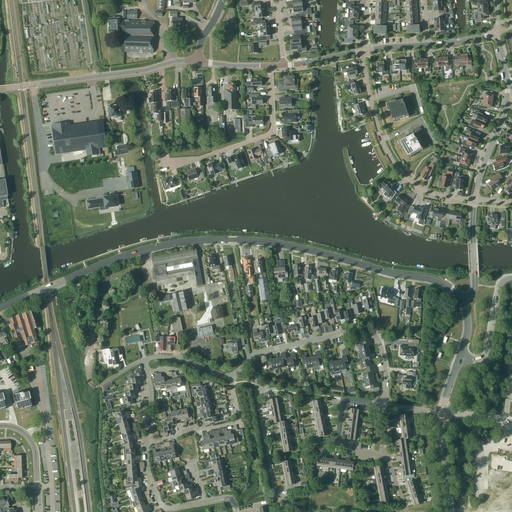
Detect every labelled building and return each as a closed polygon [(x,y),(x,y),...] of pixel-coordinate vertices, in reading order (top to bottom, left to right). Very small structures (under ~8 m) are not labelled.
[(183,0),(184,1),(183,2),(183,5),(183,9),(190,8),(189,5),(189,3),(196,2),(195,0),(183,0)] [(477,10),(487,9),(487,3),(482,3),(481,0),(476,0),(474,0),(474,5),(477,5),(477,10)] [(252,13),(255,12),(265,11),(264,5),(259,6),(259,3),(252,3),(252,7),(251,7),(252,13)] [(353,7),(353,4),(346,4),(345,9),(348,9),(348,13),(358,14),(359,7),(353,7)] [(442,4),(433,5),(433,11),(440,11),(440,13),(446,13),(446,7),(442,7),(442,4)] [(301,12),(301,15),(305,15),(308,14),(308,11),(307,8),(303,9),(302,6),(293,7),(294,13),(295,13),(301,12)] [(487,9),(477,10),(478,14),(475,14),(475,20),(482,20),(482,16),(488,16),(487,9)] [(137,11),(127,11),(127,19),(137,19),(137,11)] [(266,17),(265,11),(255,12),(256,18),(254,18),(254,22),(257,21),(261,21),(261,18),(266,17)] [(345,23),(352,23),(352,20),(358,21),(358,14),(348,13),(348,18),(345,18),(345,19),(345,23)] [(306,21),(305,15),(301,15),(298,15),(299,18),(291,19),(292,25),(301,24),(301,21),(306,21)] [(434,19),(435,25),(445,24),(444,18),(447,18),(447,15),(441,15),(441,18),(434,19)] [(182,18),(172,17),(172,22),(173,22),(172,27),(180,27),(180,22),(182,22),(182,18)] [(120,22),(119,18),(108,18),(109,32),(120,32),(121,51),(154,52),(154,21),(129,20),(125,20),(125,22),(120,22)] [(264,20),(261,21),(257,21),(257,24),(259,24),(260,30),(270,29),(269,23),(264,23),(264,20)] [(347,33),(357,33),(358,27),(352,26),(352,23),(345,23),(345,29),(348,29),(347,33)] [(302,27),(301,24),(292,25),(293,31),(300,30),(300,33),(305,33),(307,33),(310,32),(309,26),(306,26),(302,27)] [(445,24),(435,25),(435,31),(442,31),(442,34),(449,33),(449,28),(445,28),(445,24)] [(418,26),(407,26),(407,34),(419,33),(418,26)] [(270,29),(260,30),(261,36),(259,37),(259,41),(266,40),(266,36),(271,36),(270,29)] [(300,33),(298,33),(298,36),(290,37),(291,44),(301,43),(300,39),(305,39),(305,33),(300,33)] [(357,40),(357,33),(347,33),(347,37),(344,37),(344,43),(352,43),(352,40),(357,40)] [(266,46),(266,42),(257,43),(257,45),(249,45),(249,49),(250,54),(257,53),(257,48),(261,48),(260,46),(266,46)] [(301,46),(301,43),(291,44),(292,50),(297,50),(298,53),(307,52),(306,46),(301,46)] [(89,51),(83,52),(84,56),(82,56),(84,63),(92,61),(89,51)] [(467,54),(460,55),(462,65),(466,65),(466,68),(472,67),(470,56),(467,57),(467,54)] [(462,65),(460,55),(454,56),(455,63),(453,63),(454,70),(459,69),(458,66),(462,65)] [(43,70),(80,66),(79,56),(64,58),(64,60),(59,61),(59,56),(52,57),(52,60),(44,61),(44,63),(42,63),(43,70)] [(447,57),(441,58),(442,67),(446,66),(446,70),(451,69),(451,63),(448,63),(447,57)] [(442,67),(441,58),(435,58),(435,65),(432,65),(433,71),(438,70),(438,67),(442,67)] [(418,68),(421,68),(421,59),(415,59),(415,66),(412,66),(412,72),(418,72),(418,68)] [(427,59),(421,59),(421,68),(425,68),(425,72),(431,71),(430,65),(428,65),(427,59)] [(395,71),(399,71),(399,60),(392,61),(392,67),(389,67),(390,74),(395,74),(395,71)] [(399,60),(399,71),(406,70),(406,73),(409,73),(409,66),(406,66),(406,60),(399,60)] [(384,67),(384,62),(377,62),(377,66),(376,66),(376,70),(377,70),(378,73),(382,72),(382,75),(388,75),(387,67),(384,67)] [(353,69),(352,66),(342,68),(343,73),(347,72),(348,80),(356,77),(355,75),(357,74),(356,68),(353,69)] [(293,80),(293,77),(285,77),(285,82),(279,82),(279,89),(297,88),(297,80),(293,80)] [(261,86),(261,79),(251,79),(251,86),(247,86),(247,90),(253,90),(253,86),(261,86)] [(362,93),(358,82),(351,84),(354,95),(362,93)] [(236,87),(236,83),(228,83),(229,90),(224,90),(225,110),(238,110),(238,87),(236,87)] [(215,95),(215,87),(208,87),(208,91),(207,91),(207,96),(208,95),(208,97),(207,97),(207,105),(207,110),(215,110),(215,105),(219,105),(219,95),(215,95)] [(202,97),(201,88),(194,88),(195,97),(198,97),(198,106),(204,106),(204,97),(202,97)] [(188,90),(187,89),(186,89),(185,90),(184,90),(184,92),(182,92),(182,99),(184,99),(184,104),(185,103),(185,107),(192,106),(192,99),(190,99),(189,90),(188,90)] [(483,100),(492,101),(493,95),(487,94),(487,91),(481,90),(480,93),(484,94),(483,100)] [(156,103),(156,92),(151,93),(151,98),(149,99),(149,103),(151,103),(151,112),(154,112),(155,114),(157,114),(157,121),(160,121),(160,127),(163,127),(163,121),(162,108),(159,108),(159,103),(156,103)] [(417,115),(411,93),(403,96),(404,99),(395,102),(395,100),(385,103),(387,107),(389,106),(392,119),(394,118),(395,121),(409,117),(409,118),(417,115)] [(259,97),(259,94),(250,94),(250,98),(252,98),(252,104),(262,104),(262,97),(259,97)] [(298,98),(297,95),(290,96),(290,98),(280,98),(280,107),(291,107),(291,99),(298,98)] [(492,101),(483,100),(480,99),(478,108),(485,109),(485,106),(491,107),(492,101)] [(356,104),(355,101),(349,102),(350,106),(354,105),(355,108),(357,116),(366,113),(362,103),(357,104),(356,104)] [(120,108),(119,104),(113,105),(108,106),(109,118),(121,117),(120,113),(122,113),(121,108),(120,108)] [(190,125),(190,109),(180,109),(181,125),(190,125)] [(472,117),(485,123),(488,117),(482,115),(484,113),(476,109),(474,114),(473,114),(472,117)] [(299,114),(299,110),(293,110),(293,114),(283,114),(284,122),(296,122),(296,114),(299,114)] [(248,116),(245,116),(245,128),(249,127),(253,127),(253,125),(263,124),(263,117),(252,118),(252,121),(248,121),(248,116)] [(485,123),(472,117),(476,119),(474,123),(471,121),(469,126),(475,129),(476,126),(482,129),(485,123)] [(59,127),(54,128),(57,147),(55,148),(56,154),(92,149),(93,155),(97,154),(97,148),(107,147),(103,121),(70,125),(69,122),(59,123),(59,127)] [(431,146),(420,126),(412,131),(414,134),(407,138),(405,136),(397,141),(399,145),(401,144),(407,155),(409,154),(410,156),(423,149),(423,151),(431,146)] [(289,131),(288,127),(282,128),(282,137),(286,137),(286,141),(291,140),(291,143),(298,142),(298,140),(297,140),(299,137),(299,135),(295,136),(295,131),(289,131)] [(471,132),(469,138),(477,142),(479,136),(474,133),(475,131),(467,127),(467,128),(465,127),(464,129),(471,132)] [(477,142),(469,138),(463,136),(462,138),(464,141),(462,145),(467,147),(468,145),(474,147),(477,142)] [(281,150),(278,142),(275,143),(274,143),(268,145),(269,148),(266,149),(268,157),(277,154),(278,154),(282,153),(282,152),(282,150),(281,150)] [(511,142),(504,143),(504,146),(500,146),(500,155),(500,153),(510,153),(511,152),(511,142)] [(461,157),(470,160),(472,154),(466,152),(467,149),(461,147),(459,152),(462,154),(461,157)] [(263,154),(261,148),(255,150),(255,148),(247,151),(251,160),(258,158),(257,156),(263,154)] [(240,153),(227,158),(229,163),(235,162),(236,165),(237,165),(238,169),(239,169),(240,169),(242,169),(242,168),(245,167),(240,153)] [(470,160),(461,157),(461,158),(456,156),(456,161),(456,162),(453,161),(453,164),(461,167),(462,164),(468,166),(470,160)] [(495,159),(496,163),(493,163),(495,170),(504,167),(507,166),(506,162),(508,162),(506,156),(499,158),(495,159)] [(216,165),(215,162),(208,164),(211,175),(218,173),(218,171),(223,169),(221,163),(216,165)] [(432,164),(429,170),(425,168),(421,177),(426,180),(429,176),(432,177),(433,176),(437,166),(432,164)] [(446,175),(447,175),(447,177),(442,176),(440,186),(446,187),(448,183),(450,184),(453,176),(452,175),(453,170),(453,167),(450,166),(449,168),(448,168),(446,175)] [(197,174),(195,169),(186,172),(190,183),(190,181),(194,180),(193,179),(200,177),(201,179),(205,178),(203,172),(197,174)] [(128,173),(126,173),(129,189),(139,188),(136,172),(134,172),(128,173)] [(490,178),(492,181),(488,184),(492,190),(501,184),(498,180),(502,178),(498,173),(490,178)] [(180,181),(178,174),(173,176),(174,178),(169,179),(168,178),(162,180),(165,190),(169,188),(169,189),(173,188),(173,187),(177,186),(176,182),(180,181)] [(459,176),(454,176),(452,183),(456,183),(456,189),(462,190),(463,180),(459,179),(459,176)] [(395,188),(386,179),(381,185),(380,184),(377,185),(380,190),(382,189),(383,189),(385,191),(383,194),(385,197),(387,196),(391,200),(396,193),(393,190),(395,188)] [(403,214),(407,207),(409,206),(406,203),(408,200),(400,194),(394,202),(397,204),(398,203),(401,205),(397,210),(403,214)] [(104,199),(89,201),(90,208),(100,207),(100,205),(105,204),(105,207),(110,207),(110,208),(114,207),(113,206),(118,206),(116,196),(104,198),(104,199)] [(414,207),(410,206),(408,213),(412,214),(413,213),(417,214),(416,218),(419,219),(418,223),(419,224),(422,225),(423,224),(424,221),(424,220),(423,220),(427,210),(419,207),(419,208),(415,206),(414,207)] [(434,208),(432,216),(435,216),(436,216),(437,216),(438,217),(438,221),(440,221),(441,221),(441,222),(440,227),(443,227),(444,224),(444,221),(445,221),(445,216),(443,216),(443,214),(444,210),(434,208)] [(445,221),(444,225),(448,226),(449,222),(450,219),(456,220),(458,222),(462,219),(460,217),(461,213),(450,211),(449,214),(446,214),(445,216),(445,221)] [(497,218),(497,215),(487,215),(487,225),(490,225),(490,228),(495,228),(495,225),(497,225),(497,222),(501,222),(501,227),(505,227),(504,218),(497,218)] [(195,269),(200,268),(196,248),(152,257),(154,266),(167,263),(169,274),(195,269)] [(221,274),(223,274),(223,272),(222,265),(218,265),(217,266),(215,255),(209,256),(210,262),(208,262),(209,267),(212,266),(212,270),(218,268),(219,272),(219,273),(219,275),(221,274)] [(231,279),(234,279),(232,269),(230,256),(224,257),(226,266),(228,266),(231,279)] [(251,265),(249,257),(243,258),(244,263),(244,266),(247,266),(248,277),(253,276),(252,273),(251,265)] [(260,273),(261,273),(266,273),(266,269),(265,267),(266,267),(264,258),(258,259),(259,267),(258,268),(259,273),(260,273)] [(154,266),(156,277),(169,274),(167,263),(154,266)] [(301,278),(300,265),(294,266),(295,271),(294,271),(294,275),(297,275),(298,278),(297,278),(298,285),(304,285),(302,278),(301,278)] [(312,267),(306,266),(305,276),(306,276),(305,279),(311,279),(310,282),(316,283),(315,280),(313,275),(311,275),(312,267)] [(285,272),(285,267),(273,268),(274,273),(278,273),(278,279),(284,278),(284,277),(288,277),(287,272),(285,272)] [(326,268),(317,267),(317,276),(325,276),(326,268)] [(169,274),(156,277),(158,286),(179,282),(180,284),(184,283),(184,281),(196,279),(197,286),(203,285),(200,268),(195,269),(169,274)] [(338,271),(332,270),(332,273),(330,273),(329,279),(329,281),(329,282),(331,283),(332,282),(336,283),(338,271)] [(352,273),(346,272),(345,277),(344,277),(343,282),(349,283),(349,284),(352,285),(352,286),(359,288),(360,282),(351,281),(352,273)] [(269,290),(267,278),(263,278),(257,279),(260,301),(267,300),(270,299),(269,290)] [(254,296),(252,286),(245,287),(247,298),(254,296)] [(393,290),(382,288),(382,291),(381,291),(381,292),(381,296),(388,298),(387,303),(394,304),(395,297),(392,296),(393,290)] [(422,289),(415,289),(415,294),(414,294),(414,298),(416,299),(416,302),(416,307),(421,307),(421,303),(420,303),(421,299),(422,289)] [(192,308),(188,290),(172,294),(176,312),(192,308)] [(365,296),(362,297),(365,309),(373,308),(373,307),(376,306),(373,294),(370,295),(371,298),(366,299),(365,296)] [(169,295),(157,297),(159,303),(170,300),(169,295)] [(365,309),(362,297),(359,297),(360,303),(353,305),(353,308),(355,314),(363,313),(362,308),(365,307),(365,309)] [(224,318),(222,305),(212,307),(215,320),(224,318)] [(337,320),(344,319),(345,319),(343,312),(343,309),(335,311),(334,305),(330,306),(331,308),(332,314),(335,313),(337,320)] [(323,310),(324,312),(325,319),(326,319),(333,318),(332,314),(331,308),(323,310)] [(27,311),(31,324),(33,329),(37,327),(32,309),(27,311)] [(351,310),(343,312),(345,319),(344,319),(345,321),(353,320),(351,310)] [(25,326),(31,324),(27,311),(7,317),(10,325),(23,321),(25,326)] [(326,322),(326,319),(325,319),(324,312),(316,314),(316,316),(317,316),(318,323),(319,323),(326,322)] [(305,315),(305,316),(306,316),(307,323),(310,323),(311,327),(319,326),(319,323),(318,323),(317,316),(316,316),(309,318),(308,314),(305,315)] [(298,318),(299,326),(300,327),(300,329),(303,328),(304,326),(307,326),(308,325),(307,323),(306,316),(305,316),(298,318)] [(183,331),(180,317),(171,319),(174,333),(183,331)] [(295,335),(301,333),(300,329),(300,327),(299,326),(298,318),(294,319),(295,324),(287,326),(288,334),(295,332),(295,335)] [(274,335),(282,334),(281,329),(284,328),(282,320),(279,321),(276,321),(275,325),(273,326),(272,326),(274,333),(274,335)] [(10,325),(14,339),(28,335),(25,326),(23,321),(10,325)] [(266,334),(274,333),(272,326),(273,326),(272,323),(264,325),(266,332),(266,334)] [(31,324),(25,326),(28,335),(14,339),(17,348),(37,341),(33,329),(31,324)] [(213,334),(211,326),(197,329),(199,338),(213,334)] [(0,343),(4,342),(5,344),(8,343),(6,337),(5,336),(6,335),(3,328),(0,329),(0,343)] [(261,331),(258,332),(253,333),(255,341),(257,340),(261,339),(261,342),(265,341),(268,340),(266,334),(266,332),(263,333),(262,331),(261,331)] [(144,335),(143,332),(139,333),(140,336),(139,336),(139,335),(124,338),(125,344),(137,342),(144,341),(145,340),(144,335)] [(167,342),(166,337),(159,336),(159,335),(158,335),(159,332),(155,332),(155,335),(155,341),(160,341),(160,344),(159,344),(159,349),(161,349),(161,350),(165,350),(165,349),(167,349),(167,342)] [(245,345),(243,334),(236,335),(237,338),(232,339),(232,343),(228,343),(228,349),(231,348),(232,352),(238,351),(238,348),(242,347),(241,345),(245,345)] [(167,337),(166,337),(167,342),(167,349),(168,349),(168,350),(173,351),(173,349),(175,349),(175,344),(176,344),(176,341),(176,337),(172,337),(167,337)] [(360,352),(370,350),(369,345),(372,344),(371,340),(368,341),(368,337),(361,339),(361,340),(355,342),(356,348),(358,347),(360,352)] [(419,343),(408,343),(408,346),(400,346),(400,355),(415,356),(415,352),(418,352),(419,343)] [(122,355),(121,348),(110,350),(112,361),(108,362),(109,366),(120,364),(118,355),(122,355)] [(371,355),(370,350),(360,352),(361,359),(366,358),(366,360),(370,360),(375,359),(374,354),(371,355)] [(311,357),(313,367),(314,371),(320,370),(319,366),(323,365),(322,360),(320,351),(315,352),(316,356),(311,357)] [(276,358),(278,368),(285,367),(284,362),(287,362),(286,358),(285,352),(280,353),(281,357),(276,358)] [(291,357),(286,358),(287,362),(288,368),(294,366),(293,362),(296,361),(294,352),(290,353),(291,357)] [(313,367),(311,357),(306,358),(305,354),(301,355),(304,368),(307,367),(307,368),(313,367)] [(278,368),(276,358),(271,359),(271,355),(266,356),(268,366),(271,365),(272,369),(278,368)] [(338,360),(340,370),(341,373),(342,373),(343,373),(345,372),(347,371),(346,369),(345,364),(348,364),(346,355),(343,355),(342,356),(343,359),(338,360)] [(340,370),(338,360),(333,361),(332,358),(328,359),(329,368),(333,367),(334,372),(340,370)] [(371,364),(370,360),(366,360),(360,362),(361,368),(366,367),(366,370),(375,368),(374,364),(371,364)] [(363,374),(364,380),(374,378),(378,377),(377,374),(376,374),(375,373),(376,372),(375,368),(366,370),(367,373),(363,374)] [(130,379),(132,384),(140,382),(140,380),(144,379),(142,372),(130,375),(131,379),(130,379)] [(177,388),(177,389),(178,389),(178,388),(182,387),(180,375),(177,376),(176,375),(176,372),(174,372),(177,388)] [(416,375),(416,372),(409,372),(408,375),(407,375),(406,375),(398,375),(398,382),(402,383),(402,384),(402,388),(411,389),(411,385),(412,379),(415,380),(416,380),(416,375)] [(166,390),(164,377),(162,377),(161,373),(157,374),(160,387),(161,389),(166,388),(166,389),(165,390),(165,391),(166,390)] [(168,380),(167,376),(164,377),(166,390),(171,389),(172,389),(170,379),(168,380)] [(374,378),(364,380),(365,387),(367,386),(370,386),(371,389),(371,388),(373,388),(379,387),(380,387),(379,384),(379,382),(378,382),(377,382),(379,381),(378,377),(374,378)] [(141,385),(140,382),(132,384),(128,385),(127,385),(127,386),(128,386),(129,390),(129,391),(137,388),(137,387),(141,385)] [(193,388),(191,389),(192,393),(194,393),(207,390),(206,386),(206,385),(197,387),(198,389),(194,390),(193,388)] [(138,392),(137,388),(129,391),(129,390),(125,392),(125,391),(124,391),(124,392),(125,392),(126,397),(135,395),(134,393),(138,392)] [(27,391),(12,395),(17,410),(32,406),(27,391)] [(126,397),(123,398),(122,397),(121,398),(122,398),(123,403),(122,403),(122,404),(126,403),(127,405),(134,403),(133,400),(132,401),(132,399),(136,398),(135,395),(126,397)] [(196,401),(193,402),(194,404),(197,403),(201,402),(210,401),(208,396),(208,395),(199,397),(200,401),(196,401)] [(267,406),(279,404),(278,398),(269,399),(270,403),(266,404),(267,406)] [(325,405),(313,407),(314,413),(322,411),(321,408),(325,407),(325,405)] [(202,410),(198,411),(198,412),(199,414),(212,411),(211,407),(211,406),(202,408),(202,410)] [(182,409),(181,410),(182,412),(183,419),(184,423),(185,425),(186,425),(186,422),(186,421),(192,419),(191,413),(188,414),(188,412),(187,408),(182,409)] [(351,415),(359,417),(360,410),(347,408),(347,410),(351,411),(351,415)] [(280,410),(272,411),(272,415),(268,416),(269,418),(281,415),(280,410)] [(130,415),(117,418),(119,424),(127,421),(127,419),(131,418),(130,415)] [(213,417),(204,418),(205,422),(209,421),(209,423),(210,425),(212,425),(212,423),(218,421),(219,421),(220,421),(219,415),(218,416),(217,416),(213,416),(213,417)] [(316,425),(324,423),(324,420),(328,419),(327,417),(315,419),(316,425)] [(161,430),(160,430),(161,436),(168,435),(167,430),(169,430),(167,421),(162,422),(163,429),(161,430)] [(291,426),(279,428),(280,434),(289,433),(288,429),(292,428),(291,426)] [(330,428),(317,431),(319,437),(327,435),(326,431),(330,430),(330,428)] [(218,430),(216,430),(217,433),(217,435),(219,446),(220,446),(224,445),(223,436),(220,437),(219,434),(219,433),(218,430)] [(230,430),(227,431),(230,444),(234,443),(235,443),(237,442),(238,442),(237,438),(237,433),(231,435),(230,430)] [(136,435),(123,439),(124,443),(125,444),(125,447),(134,445),(133,442),(133,440),(137,438),(136,435)] [(206,435),(209,448),(213,447),(214,447),(212,438),(210,439),(210,436),(209,435),(208,435),(206,435)] [(294,438),(281,440),(282,446),(291,444),(290,441),(294,440),(294,438)] [(10,441),(3,441),(4,451),(8,451),(8,454),(11,454),(11,450),(10,451),(10,441)] [(164,447),(164,444),(162,444),(165,460),(166,460),(170,459),(171,459),(169,450),(168,450),(166,450),(166,448),(166,447),(164,447)] [(134,449),(134,445),(125,447),(126,449),(125,449),(123,450),(124,455),(126,455),(135,454),(135,449),(134,449)] [(151,450),(152,450),(155,462),(159,461),(160,461),(158,452),(156,452),(156,450),(155,445),(151,446),(150,448),(151,450)] [(11,470),(14,470),(14,469),(23,468),(23,462),(14,462),(14,467),(11,467),(11,470)] [(283,468),(284,474),(292,472),(291,469),(295,468),(295,465),(283,468)] [(17,474),(17,478),(24,478),(23,468),(14,469),(14,470),(14,472),(17,472),(17,474)] [(411,475),(411,468),(398,470),(399,472),(403,472),(404,479),(414,478),(414,474),(411,475)] [(387,470),(375,473),(376,479),(384,477),(383,473),(387,473),(387,470)] [(17,481),(17,478),(17,474),(8,475),(8,481),(7,481),(7,484),(10,484),(10,481),(17,481)] [(212,480),(209,480),(210,483),(213,483),(226,480),(225,476),(225,475),(216,477),(216,479),(212,480)] [(128,481),(126,482),(126,485),(133,484),(133,481),(135,481),(136,485),(142,484),(141,481),(141,477),(137,478),(137,476),(128,476),(128,477),(128,481)] [(297,477),(285,479),(286,486),(294,484),(294,481),(298,480),(297,477)] [(173,482),(170,483),(172,488),(174,487),(175,487),(178,486),(188,483),(187,480),(182,481),(182,479),(173,481),(173,482)] [(226,480),(213,483),(214,486),(218,485),(218,487),(217,487),(218,491),(223,490),(224,490),(224,489),(230,488),(229,485),(227,485),(226,480)] [(408,488),(420,485),(419,482),(415,483),(414,480),(406,482),(408,488)] [(378,490),(386,489),(385,485),(389,484),(389,482),(377,485),(378,490)] [(178,486),(175,487),(176,489),(177,490),(179,489),(180,490),(180,491),(184,490),(184,489),(192,487),(192,484),(188,485),(188,483),(178,486)] [(130,490),(127,491),(130,497),(131,497),(131,496),(131,497),(132,496),(141,493),(140,491),(144,490),(143,487),(142,487),(142,484),(136,485),(131,486),(133,490),(132,491),(130,491),(130,490)] [(408,488),(410,494),(418,492),(417,488),(421,487),(420,485),(408,488)] [(198,491),(185,495),(187,499),(187,500),(196,497),(195,495),(199,494),(198,491)] [(418,492),(410,494),(412,500),(424,496),(423,493),(419,495),(418,492)] [(132,496),(134,501),(143,498),(149,496),(148,494),(147,495),(146,495),(144,494),(143,494),(143,496),(142,496),(141,495),(141,493),(132,496)] [(392,496),(391,494),(379,496),(380,503),(388,501),(388,497),(392,496)] [(12,500),(11,496),(3,499),(2,497),(0,497),(0,511),(18,511),(17,511),(17,509),(13,509),(13,508),(12,507),(8,508),(8,507),(11,505),(10,502),(11,501),(12,500)] [(133,502),(132,502),(134,507),(135,507),(136,506),(145,503),(144,502),(147,501),(147,500),(150,499),(150,498),(149,496),(143,498),(134,501),(134,502),(133,502)] [(424,496),(412,500),(414,506),(422,503),(420,500),(424,499),(424,496)] [(135,507),(135,508),(136,507),(138,511),(150,507),(149,504),(148,504),(146,505),(145,503),(136,506),(135,507)]
